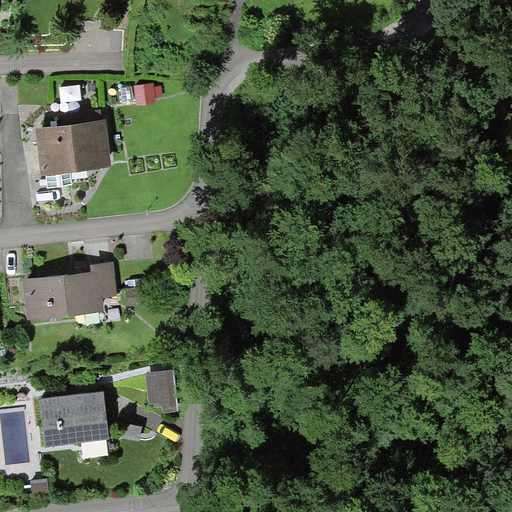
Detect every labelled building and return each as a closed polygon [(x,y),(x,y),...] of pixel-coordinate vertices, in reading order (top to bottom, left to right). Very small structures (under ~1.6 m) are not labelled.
[(154,85),(136,87),(138,106),(155,104),(155,98),(163,97),(162,88),(154,89),(154,85)] [(67,125),(36,129),(42,177),(113,168),(107,120),(67,125)] [(118,295),(116,262),(89,264),(90,272),(74,273),(23,277),(26,318),(107,311),(106,297),(118,295)] [(174,370),(146,373),(149,403),(155,402),(155,407),(163,406),(164,413),(178,412),(174,370)] [(111,439),(105,391),(83,394),(41,399),(46,446),(111,439)] [(142,427),(127,424),(124,436),(140,440),(142,427)]
